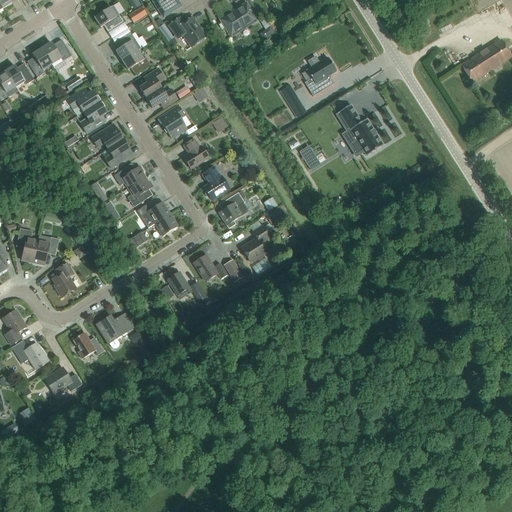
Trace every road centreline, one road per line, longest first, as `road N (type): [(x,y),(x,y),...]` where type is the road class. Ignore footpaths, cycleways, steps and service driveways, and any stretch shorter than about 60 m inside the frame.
road 1 (track): [(472,224),(448,180),(167,368)]
road 2 (unclassified): [(511,242),(358,0)]
road 3 (residential): [(61,7),(204,230)]
road 4 (residential): [(204,230),(49,327)]
